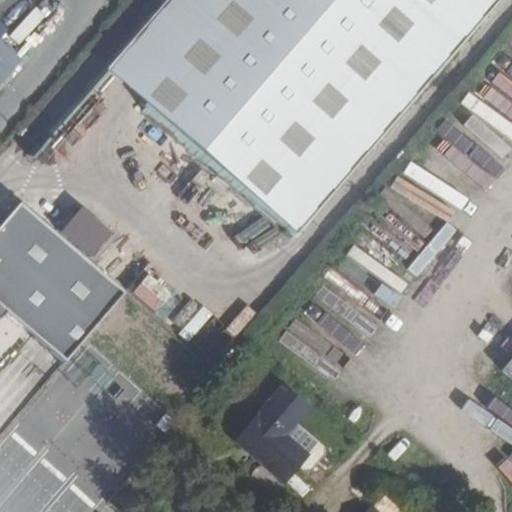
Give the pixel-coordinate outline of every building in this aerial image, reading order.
[(165,0),(110,65),(297,225),(490,0),(165,0)] [(0,71),(21,47),(0,29),(0,71)] [(63,361),(122,292),(17,202),(0,221),(0,318),(7,313),(63,361)] [(159,319),(178,299),(151,274),(132,293),(159,319)] [(185,339),(215,321),(207,309),(178,327),(185,339)] [(476,366),(501,338),(490,329),(466,356),(476,366)] [(301,377),(312,366),(287,342),(276,352),(301,377)] [(273,401),(242,437),(293,478),(323,442),(273,401)] [(408,511),(386,494),(372,511),(408,511)]
